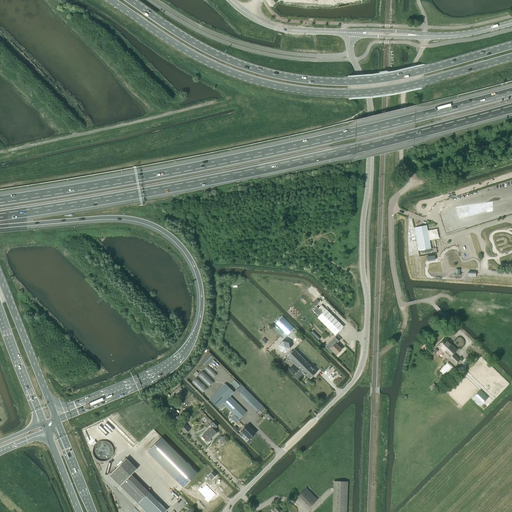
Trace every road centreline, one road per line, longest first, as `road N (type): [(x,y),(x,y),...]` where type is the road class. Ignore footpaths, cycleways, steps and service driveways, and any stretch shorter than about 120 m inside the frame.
road 1 (unclassified): [(226,511),(351,383),(364,354),(370,107),(346,32)]
road 2 (motorway): [(511,90),(246,155),(0,199)]
road 3 (motorway): [(0,217),(212,181),(511,109)]
road 4 (motorway): [(0,226),(136,219),(175,240),(198,275),(200,317),(180,356),(147,380),(56,418)]
road 5 (primary): [(110,0),(196,56),(296,89),(393,88),(511,56)]
road 6 (primary): [(511,45),(396,77),(318,81),(228,60),(129,0)]
road 7 (primary): [(56,418),(0,278)]
road 8 (primary): [(0,309),(43,423)]
